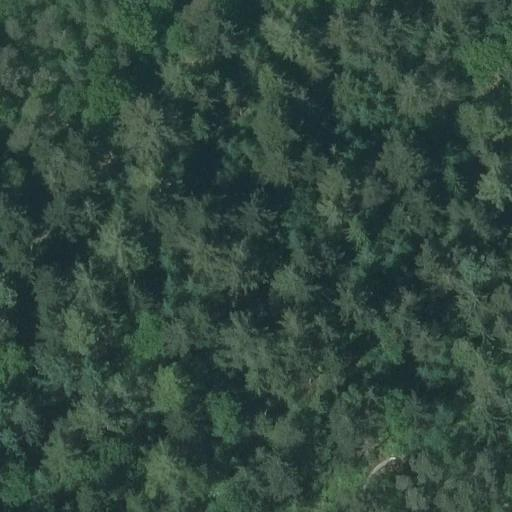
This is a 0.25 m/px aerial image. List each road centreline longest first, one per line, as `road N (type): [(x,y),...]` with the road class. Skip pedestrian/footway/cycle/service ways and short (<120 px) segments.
road 1 (track): [(314,0),(182,76),(163,111),(157,147),(0,267)]
road 2 (track): [(511,45),(382,0)]
